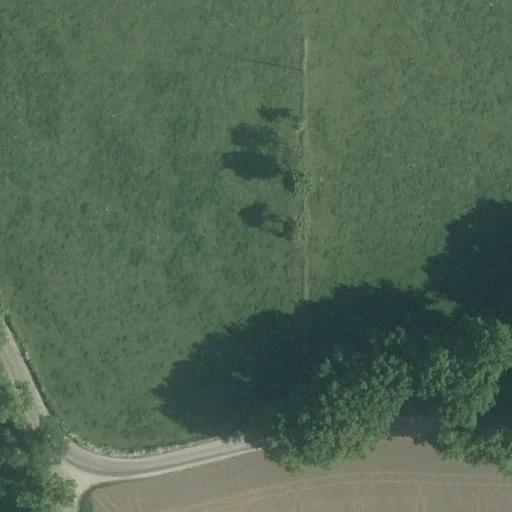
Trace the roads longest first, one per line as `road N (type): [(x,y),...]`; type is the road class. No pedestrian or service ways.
road 1 (unclassified): [(511,427),(358,420),(163,463),(71,465)]
road 2 (residential): [(0,334),(71,465)]
